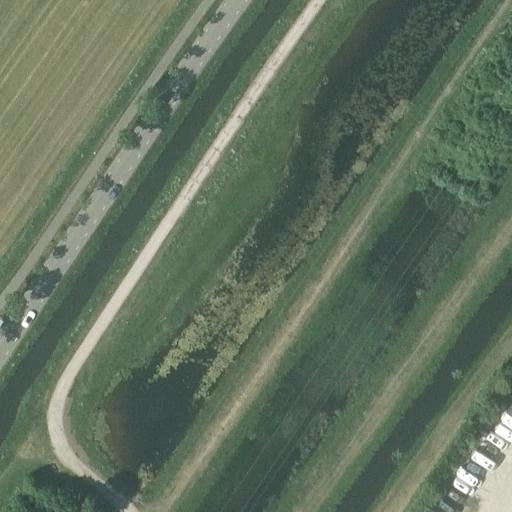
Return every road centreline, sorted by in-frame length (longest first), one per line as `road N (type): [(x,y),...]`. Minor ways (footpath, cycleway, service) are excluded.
road 1 (track): [(319,0),(57,393),(54,437),(128,511)]
road 2 (track): [(164,511),(511,0)]
road 3 (tertiary): [(0,351),(238,0)]
road 4 (track): [(296,511),(511,219)]
